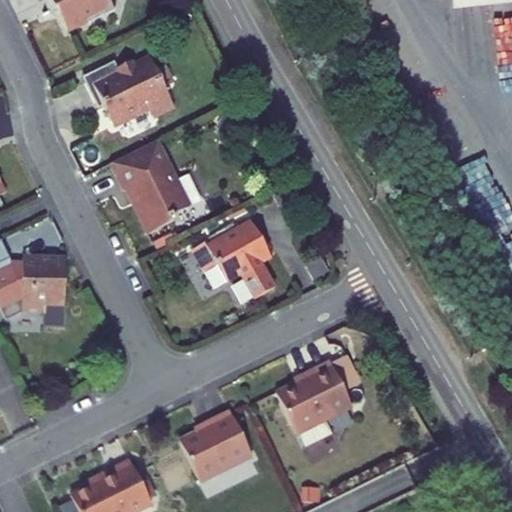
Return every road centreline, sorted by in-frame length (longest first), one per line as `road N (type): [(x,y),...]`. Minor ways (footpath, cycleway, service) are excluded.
road 1 (residential): [(0,23),(50,159),(165,386)]
road 2 (tertiary): [(226,0),(387,277)]
road 3 (residential): [(165,386),(387,277)]
road 4 (tertiary): [(387,277),(511,490)]
road 5 (residential): [(0,467),(165,386)]
